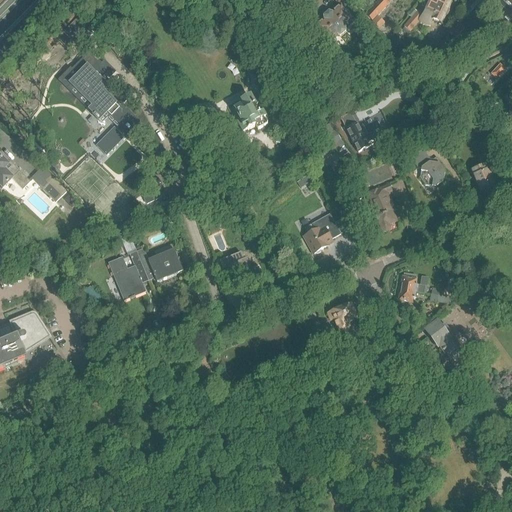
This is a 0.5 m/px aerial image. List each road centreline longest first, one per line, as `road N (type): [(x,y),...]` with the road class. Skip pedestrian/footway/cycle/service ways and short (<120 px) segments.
road 1 (residential): [(370,270),(0,422)]
road 2 (residential): [(511,471),(430,373),(370,270)]
road 3 (residential): [(511,211),(370,270)]
